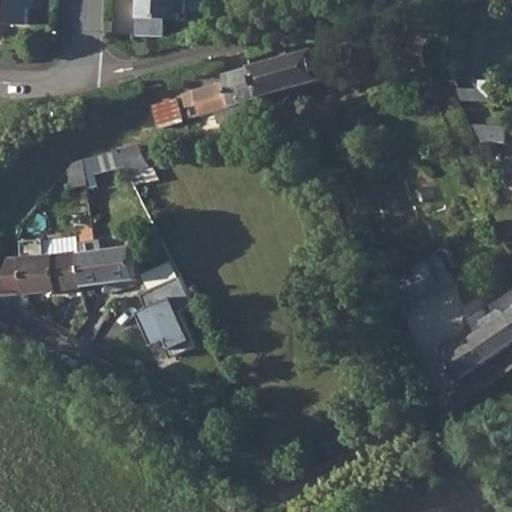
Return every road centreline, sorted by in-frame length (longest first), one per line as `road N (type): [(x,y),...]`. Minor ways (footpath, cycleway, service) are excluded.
road 1 (residential): [(398,0),(166,64),(82,74)]
road 2 (residential): [(166,411),(0,308)]
